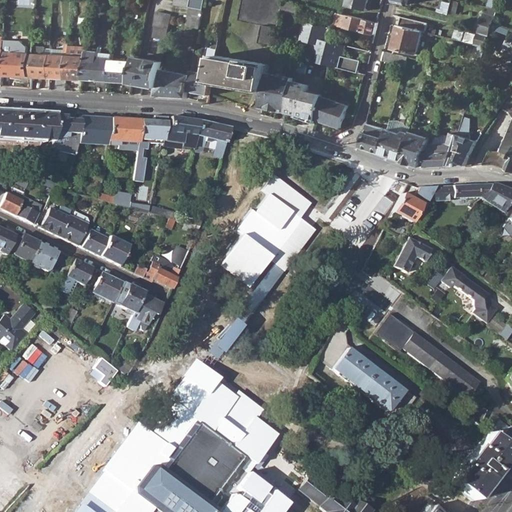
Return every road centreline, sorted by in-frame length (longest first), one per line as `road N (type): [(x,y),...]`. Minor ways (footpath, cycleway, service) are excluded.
road 1 (residential): [(0,95),(183,107),(352,154)]
road 2 (residential): [(0,217),(164,297)]
road 3 (residential): [(352,154),(418,176),(465,172),(511,182)]
road 4 (residential): [(352,154),(390,0)]
